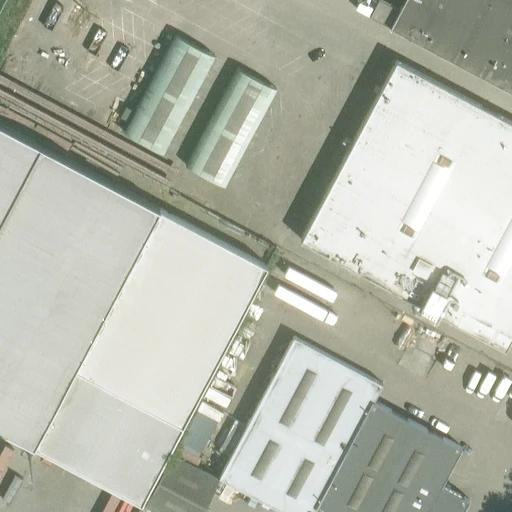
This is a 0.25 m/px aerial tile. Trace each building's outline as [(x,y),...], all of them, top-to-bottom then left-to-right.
[(511,0),(403,0),(399,9),(381,0),(377,0),(369,16),(511,91),(511,0)] [(162,151),(214,55),(176,34),(124,131),(162,151)] [(300,238),(505,347),(511,335),(511,120),(396,59),(300,238)] [(238,67),(185,164),(223,185),(276,88),(238,67)] [(0,122),(0,427),(141,502),(266,264),(0,122)] [(382,382),(293,335),(218,476),(285,511),(461,511),(469,499),(441,484),(461,446),(373,399),(382,382)] [(172,454),(144,505),(157,511),(198,511),(216,478),(172,454)]
